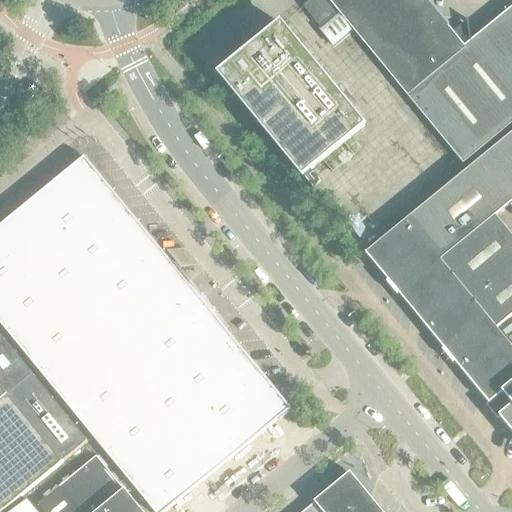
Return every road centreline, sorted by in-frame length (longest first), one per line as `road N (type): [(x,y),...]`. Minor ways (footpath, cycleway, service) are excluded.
road 1 (unclassified): [(358,361),(309,382),(86,113),(0,184)]
road 2 (unclassified): [(305,297),(174,136),(125,46)]
road 3 (unclassified): [(479,509),(504,467),(366,301)]
road 4 (unclassified): [(238,511),(383,393)]
